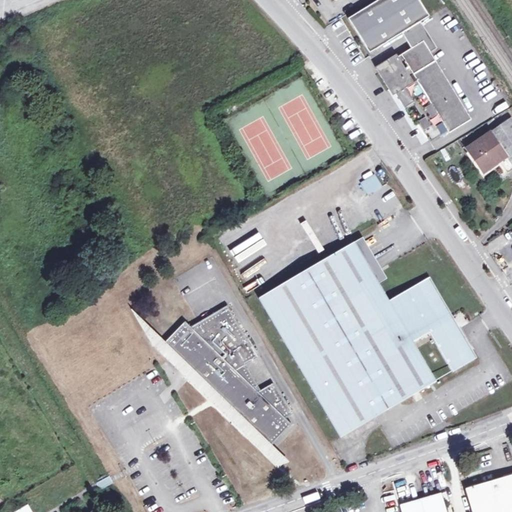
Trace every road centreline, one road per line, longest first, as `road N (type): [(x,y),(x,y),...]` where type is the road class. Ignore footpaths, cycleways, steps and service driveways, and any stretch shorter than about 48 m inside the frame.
road 1 (unclassified): [(511,323),(312,39),(273,0)]
road 2 (unclassified): [(260,511),(511,421)]
road 3 (unknown): [(349,480),(214,265)]
